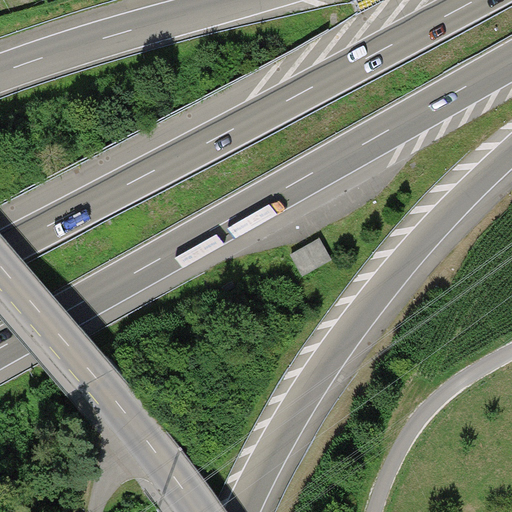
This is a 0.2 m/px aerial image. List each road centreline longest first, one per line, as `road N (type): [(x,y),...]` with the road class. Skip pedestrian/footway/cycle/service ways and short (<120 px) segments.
road 1 (motorway): [(0,346),(511,60)]
road 2 (motorway): [(475,0),(0,251)]
road 3 (motorway): [(243,511),(343,337),(511,151)]
road 4 (tertiary): [(0,274),(141,433),(195,511)]
road 5 (motorway): [(237,0),(0,72)]
road 6 (unclassified): [(511,359),(448,395),(407,432),(370,511)]
